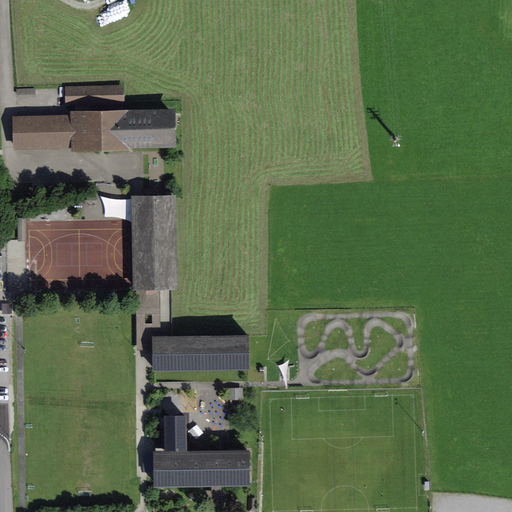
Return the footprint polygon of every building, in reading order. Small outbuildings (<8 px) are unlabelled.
[(120,102),(120,87),(74,88),(74,103),(120,102)] [(17,146),(75,144),(75,146),(129,145),(129,144),(172,142),(171,112),(127,114),(127,115),(83,117),(83,115),(83,114),(81,113),(75,113),(75,118),(16,119),(17,146)] [(175,287),(173,196),(165,196),(134,197),(134,219),(135,287),(135,288),(148,288),(148,292),(152,292),(152,298),(153,298),(160,298),(160,287),(171,287),(175,287)] [(19,241),(27,240),(27,223),(26,217),(18,218),(19,241)] [(150,341),(150,347),(154,347),(154,368),(248,367),(248,336),(172,337),(171,287),(160,287),(160,298),(153,298),(154,341),(150,341)] [(12,313),(12,303),(2,304),(2,314),(12,313)] [(167,428),(167,417),(159,417),(159,429),(167,428)] [(249,482),(248,451),(154,453),(154,456),(151,456),(151,462),(154,462),(155,477),(155,483),(249,482)] [(257,510),(257,498),(249,498),(249,510),(257,510)]
